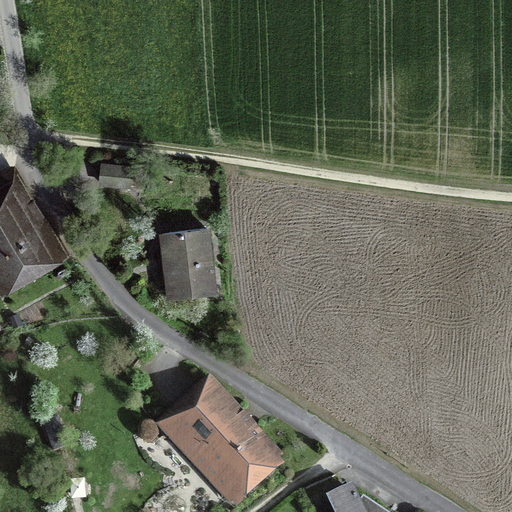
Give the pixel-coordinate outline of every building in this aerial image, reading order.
[(132,167),(102,164),(101,174),(100,182),(130,185),(132,167)] [(53,250),(35,219),(30,222),(2,173),(0,173),(0,274),(3,280),(53,250)] [(166,256),(171,256),(176,295),(213,291),(206,227),(169,232),(163,232),(166,256)] [(244,435),(199,385),(183,400),(166,415),(237,492),(269,463),(268,462),(278,453),(254,426),(244,435)] [(378,511),(375,510),(377,507),(363,497),(359,504),(351,489),(333,498),(339,511),(378,511)]
